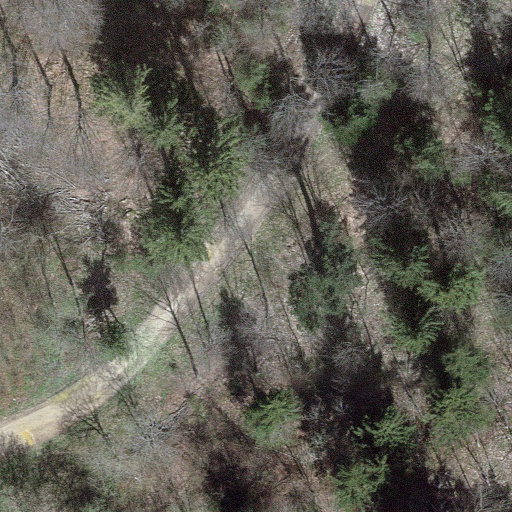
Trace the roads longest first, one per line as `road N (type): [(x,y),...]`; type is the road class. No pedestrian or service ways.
road 1 (track): [(0,443),(88,399),(157,332),(266,180),(362,0)]
road 2 (track): [(266,180),(511,14)]
